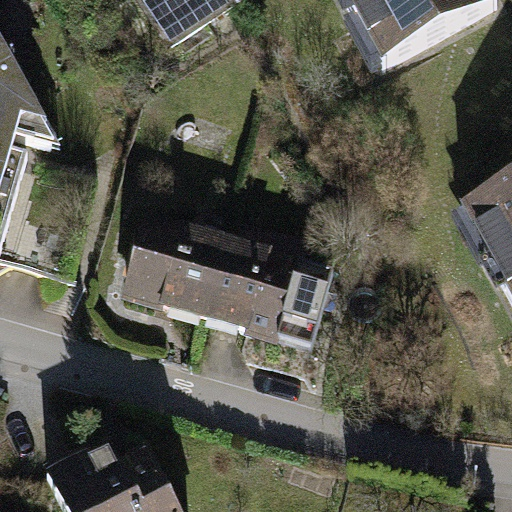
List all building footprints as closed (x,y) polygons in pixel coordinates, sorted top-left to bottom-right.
[(246,13),(236,0),(129,0),(174,63),(246,13)] [(505,22),(492,0),(340,0),(388,86),(505,22)] [(62,162),(0,48),(0,275),(29,168),(12,163),(16,150),(62,162)] [(511,198),(466,223),(511,308),(511,198)] [(224,248),(147,228),(125,316),(202,336),(224,248)] [(301,269),(224,248),(202,336),(306,362),(320,311),(292,303),(301,269)] [(170,511),(144,458),(120,470),(108,447),(48,477),(65,511),(170,511)]
